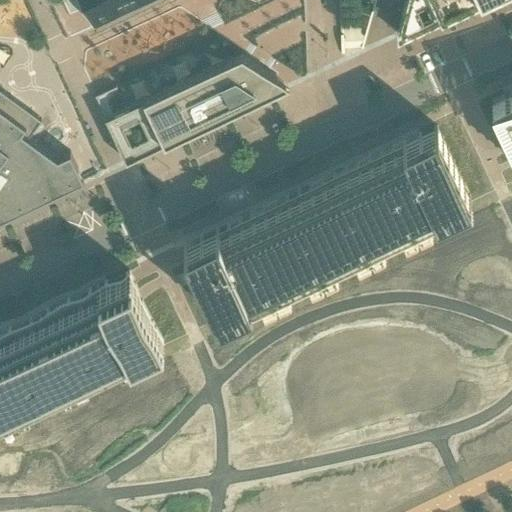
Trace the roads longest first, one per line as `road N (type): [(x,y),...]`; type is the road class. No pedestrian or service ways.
road 1 (unclassified): [(0,287),(325,132)]
road 2 (unclassified): [(325,132),(511,44)]
road 3 (residential): [(315,0),(325,132)]
